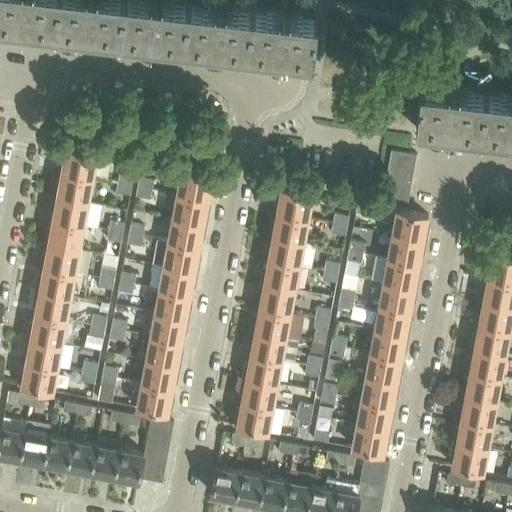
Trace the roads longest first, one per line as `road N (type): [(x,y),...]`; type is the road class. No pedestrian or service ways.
road 1 (residential): [(0,271),(37,54),(256,78)]
road 2 (residential): [(182,511),(256,78)]
road 3 (residential): [(404,511),(462,160),(511,166)]
